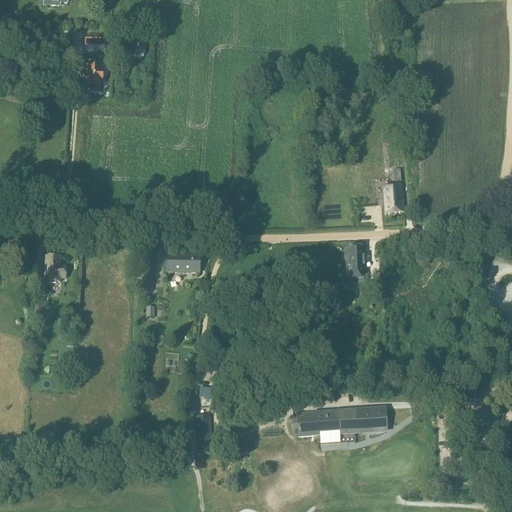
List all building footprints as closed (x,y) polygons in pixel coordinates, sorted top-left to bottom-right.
[(84,38),(84,46),(104,47),(104,39),(84,38)] [(129,47),(130,48),(130,49),(131,49),(132,49),(131,59),(143,60),(144,48),(134,47),(134,46),(134,45),(133,45),(132,44),(131,44),(131,45),(130,45),(130,46),(129,46),(129,47)] [(85,71),(84,79),(86,79),(86,88),(99,89),(100,80),(102,81),(103,72),(101,72),(101,70),(87,69),(87,71),(85,71)] [(391,133),(383,133),(384,146),(392,145),(391,133)] [(401,187),(381,189),(383,216),(403,213),(401,187)] [(0,265),(3,266),(9,266),(11,245),(0,244),(0,265)] [(364,249),(346,250),(347,282),(365,281),(364,249)] [(141,256),(140,293),(151,293),(152,257),(141,256)] [(166,257),(165,274),(192,274),(199,274),(200,258),(166,257)] [(44,274),(43,285),(61,286),(61,282),(67,282),(67,269),(60,268),(59,268),(60,259),(45,258),(44,274)] [(146,308),(146,319),(154,319),(154,308),(146,308)] [(201,387),(200,399),(212,399),(212,388),(201,387)] [(354,412),(297,416),(298,438),(318,437),(318,438),(347,436),(347,433),(348,432),(354,432),(384,430),(383,423),(385,423),(384,412),(354,414),(354,412)] [(210,417),(197,417),(199,454),(212,453),(210,417)]
